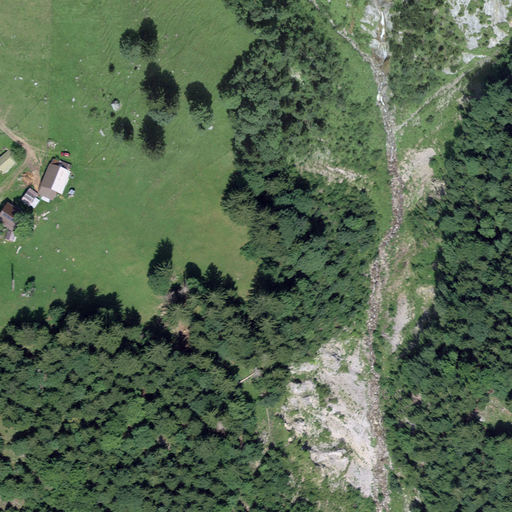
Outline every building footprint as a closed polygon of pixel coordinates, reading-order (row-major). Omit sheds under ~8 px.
[(6,154),(0,159),(0,169),(4,174),(15,163),(6,154)] [(51,167),(69,173),(71,167),(53,160),(51,167)] [(51,167),(50,167),(41,190),(43,191),(57,196),(62,198),(71,174),(69,173),(51,167)] [(30,191),(23,201),(33,209),(39,201),(35,198),(37,195),(30,191)] [(57,196),(43,191),(41,196),(55,201),(57,196)] [(20,215),(8,207),(0,220),(0,221),(11,229),(20,215)] [(16,234),(9,232),(6,240),(13,242),(16,234)]
